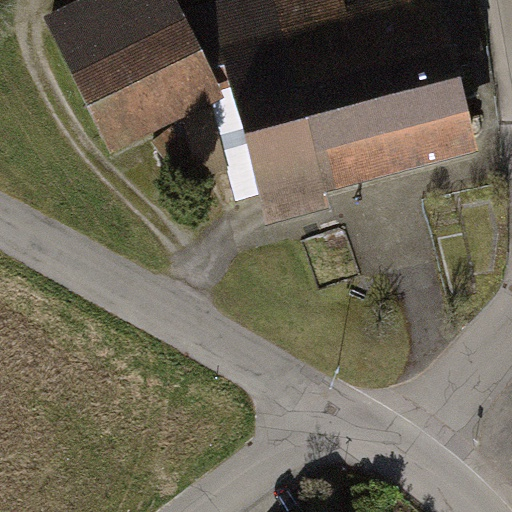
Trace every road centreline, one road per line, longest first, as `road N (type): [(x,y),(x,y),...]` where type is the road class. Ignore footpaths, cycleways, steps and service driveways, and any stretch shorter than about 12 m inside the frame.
road 1 (unclassified): [(0,231),(275,373),(348,423)]
road 2 (residential): [(511,327),(429,399),(348,423)]
road 3 (residential): [(348,423),(297,448),(210,511)]
road 4 (unclassified): [(348,423),(473,511)]
